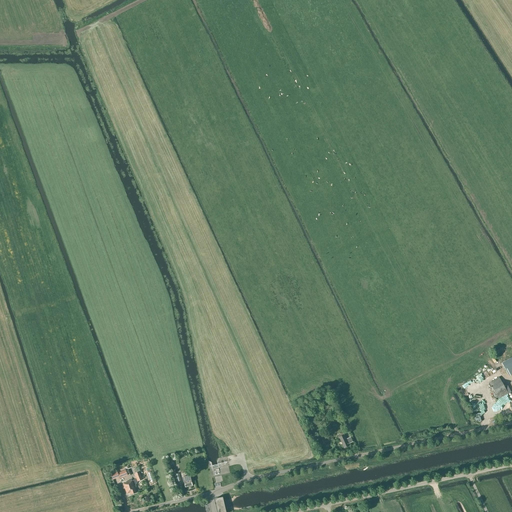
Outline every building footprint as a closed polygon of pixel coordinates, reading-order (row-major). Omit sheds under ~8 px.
[(511,357),(501,363),(508,376),(511,374),(511,357)] [(499,377),(489,383),(499,399),(508,394),(499,377)] [(344,448),(349,446),(346,439),(343,432),(337,435),(340,442),(341,442),(344,448)] [(126,470),(118,473),(120,478),(128,475),(126,470)] [(148,473),(151,482),(157,480),(153,471),(148,473)] [(123,484),(127,494),(130,492),(131,495),(136,493),(134,486),(136,485),(137,483),(138,481),(142,480),(140,472),(135,474),(137,479),(132,481),(131,479),(126,482),(126,483),(123,484)] [(178,482),(180,481),(178,474),(176,474),(175,473),(172,473),(175,483),(178,482)] [(185,487),(193,486),(190,475),(183,477),(185,487)] [(218,511),(226,511),(223,497),(215,499),(218,511)]
